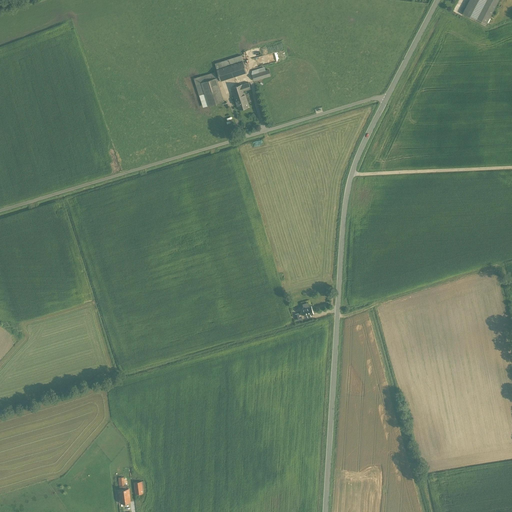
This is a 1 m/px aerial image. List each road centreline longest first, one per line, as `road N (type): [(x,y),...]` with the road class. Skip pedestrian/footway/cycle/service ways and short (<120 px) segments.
road 1 (secondary): [(325,511),(346,192),(385,100)]
road 2 (unclassified): [(0,211),(385,100)]
